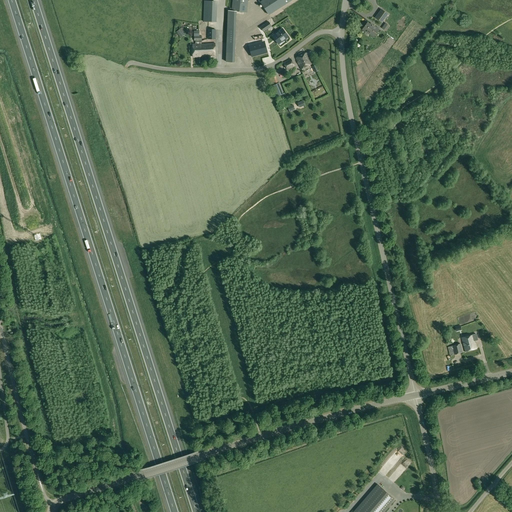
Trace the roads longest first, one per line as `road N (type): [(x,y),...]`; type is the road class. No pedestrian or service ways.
road 1 (motorway): [(196,511),(33,0)]
road 2 (motorway): [(11,0),(173,511)]
road 3 (tertiary): [(51,511),(140,475),(414,395)]
road 4 (unclassified): [(414,395),(359,162),(341,32)]
road 5 (unclassified): [(341,32),(314,34),(262,68),(128,64)]
